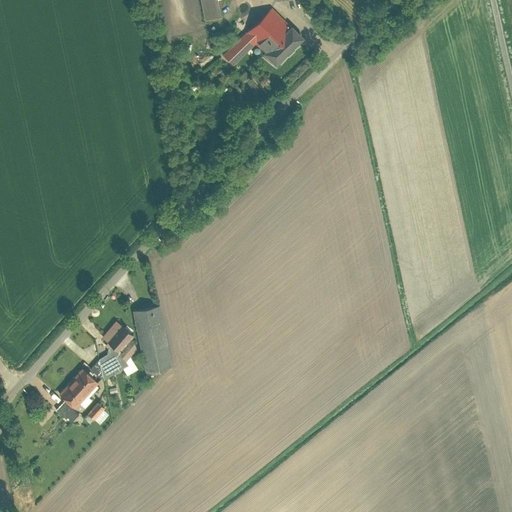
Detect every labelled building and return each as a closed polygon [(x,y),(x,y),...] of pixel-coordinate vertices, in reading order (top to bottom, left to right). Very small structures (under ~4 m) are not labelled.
[(205,0),(210,18),(223,15),(219,0),(205,0)] [(305,38),(271,4),(225,50),(235,60),(250,45),(274,69),(305,38)] [(153,302),(134,306),(147,373),(166,370),(153,302)] [(130,336),(120,328),(108,343),(118,351),(130,336)] [(114,355),(98,365),(104,376),(121,366),(114,355)] [(98,377),(85,363),(64,384),(71,390),(62,399),(73,410),(83,400),(79,395),(98,377)] [(80,414),(89,422),(103,406),(94,398),(90,402),(90,403),(80,414)]
